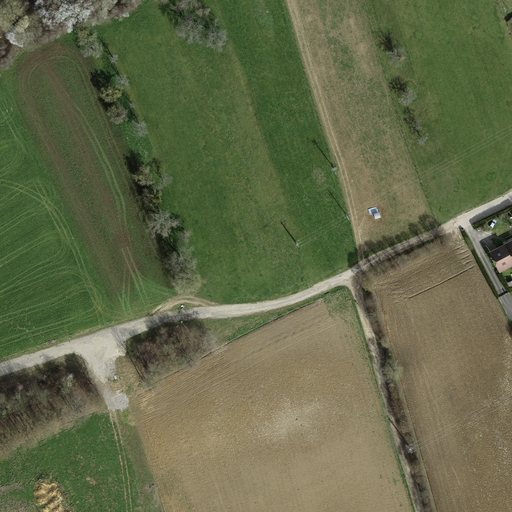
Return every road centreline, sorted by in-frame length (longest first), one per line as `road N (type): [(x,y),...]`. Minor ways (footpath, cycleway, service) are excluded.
road 1 (track): [(460,220),(282,302),(161,318),(0,370)]
road 2 (track): [(352,274),(418,511)]
